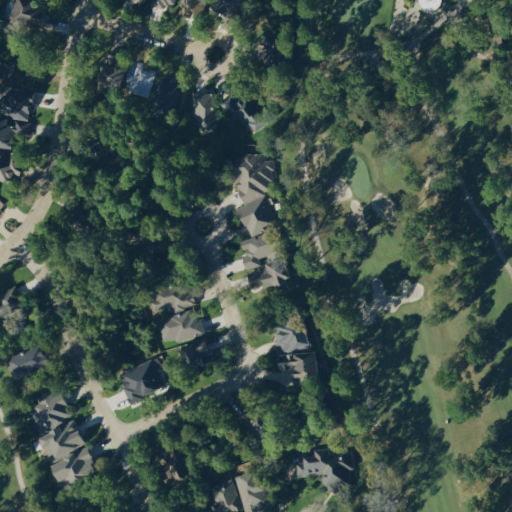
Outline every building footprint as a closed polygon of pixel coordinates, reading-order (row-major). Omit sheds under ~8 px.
[(16,0),(11,18),(36,26),(43,0),(16,0)] [(153,0),(152,5),(171,11),(174,0),(153,0)] [(207,0),(185,0),(183,14),(203,19),(207,0)] [(423,0),(426,11),(448,6),(446,0),(423,0)] [(294,36),(278,34),(275,62),(290,64),(294,36)] [(28,74),(42,73),(42,58),(15,58),(15,83),(28,83),(28,74)] [(146,67),(112,68),(112,86),(147,86),(146,67)] [(163,77),(155,107),(178,114),(189,75),(174,71),(171,79),(163,77)] [(12,121),(0,118),(0,146),(17,150),(19,135),(29,137),(38,93),(19,89),(12,121)] [(195,131),(217,131),(217,93),(196,92),(195,131)] [(261,131),(272,124),(251,93),(240,101),(235,93),(226,99),(247,130),(256,124),(261,131)] [(13,186),(27,159),(14,152),(12,157),(0,150),(0,183),(1,184),(3,181),(13,186)] [(237,157),(245,206),(244,206),(249,235),(277,230),(271,192),(277,191),(272,160),(267,161),(266,152),(237,157)] [(0,212),(12,199),(0,187),(0,212)] [(262,259),(288,253),(282,230),(243,239),(247,252),(245,253),(249,269),(264,266),(262,259)] [(297,278),(290,257),(251,270),(258,291),(297,278)] [(175,306),(176,311),(199,305),(194,283),(151,294),(155,311),(175,306)] [(0,294),(0,320),(28,307),(19,286),(0,294)] [(167,342),(207,333),(203,316),(196,318),(194,310),(161,318),(167,342)] [(280,353),(315,345),(310,320),(284,325),(286,332),(276,334),(280,353)] [(214,353),(209,338),(179,349),(184,364),(214,353)] [(20,379),(52,362),(42,343),(10,360),(20,379)] [(325,383),(324,352),(286,354),(287,370),(297,369),(297,377),(308,377),(308,384),(325,383)] [(127,387),(134,403),(168,388),(156,360),(126,372),(132,385),(127,387)] [(91,445),(79,416),(76,417),(66,392),(57,396),(54,390),(36,398),(42,411),(36,414),(44,435),(43,435),(53,460),(91,445)] [(179,485),(193,481),(184,441),(169,445),(179,485)] [(69,484),(102,465),(91,446),(58,465),(69,484)] [(300,478),(325,474),(328,490),(352,486),(350,469),(356,468),(353,451),(335,454),(334,448),(319,451),(304,454),(305,462),(298,463),(300,478)] [(248,511),(277,503),(269,479),(265,480),(261,471),(237,479),(213,487),(221,511),(248,511)]
